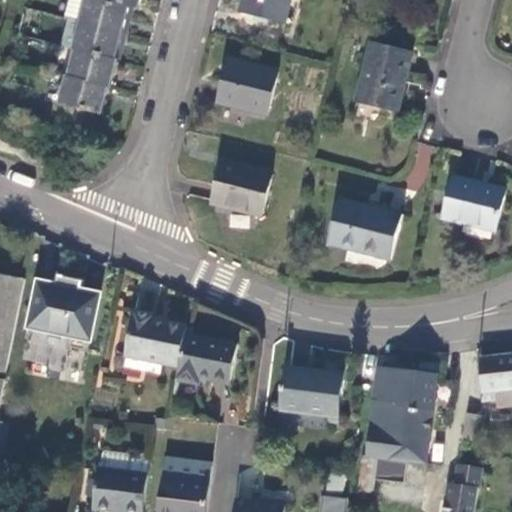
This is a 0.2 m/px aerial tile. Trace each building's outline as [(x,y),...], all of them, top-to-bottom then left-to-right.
[(73,0),(69,19),(81,22),(86,0),(73,0)] [(86,0),(81,22),(122,33),(128,7),(102,0),(86,0)] [(102,0),(128,7),(139,9),(141,0),(102,0)] [(290,0),(244,0),(242,12),(285,24),(290,0)] [(69,19),(63,46),(74,49),(81,22),(69,19)] [(81,22),(74,49),(76,50),(116,60),(122,33),(81,22)] [(399,112),(413,55),(371,44),(357,101),(399,112)] [(76,50),(69,79),(109,89),(116,60),(76,50)] [(279,74),(230,60),(219,103),(268,116),(279,74)] [(103,115),(109,89),(69,79),(67,78),(61,104),(103,115)] [(18,141),(0,135),(0,150),(14,155),(18,141)] [(419,144),(408,185),(422,189),(433,147),(419,144)] [(273,174),(223,162),(213,205),(262,217),(273,174)] [(507,192),(454,178),(445,219),(498,232),(507,192)] [(403,216),(340,200),(328,245),(392,261),(403,216)] [(0,274),(0,378),(2,379),(23,280),(0,274)] [(98,294),(39,281),(28,326),(30,327),(87,339),(89,340),(98,294)] [(168,375),(175,376),(184,334),(186,326),(154,319),(155,315),(133,311),(124,355),(170,365),(168,375)] [(84,352),(87,339),(30,327),(28,339),(84,352)] [(237,345),(184,334),(175,376),(175,379),(197,384),(198,379),(229,385),(237,345)] [(498,407),(511,405),(511,354),(481,357),(483,392),(496,391),(498,407)] [(312,369),(285,365),(279,410),(313,415),(313,413),(334,415),(336,396),(341,397),(345,368),(327,366),(326,373),(312,371),(312,369)] [(357,489),(371,491),(373,481),(403,484),(405,463),(425,465),(436,374),(377,367),(365,458),(362,458),(357,489)] [(17,383),(2,379),(0,387),(0,461),(1,462),(17,383)] [(480,416),(466,414),(462,441),(476,443),(480,416)] [(205,511),(211,465),(175,463),(172,479),(160,478),(156,511),(205,511)] [(482,469),(458,466),(455,484),(478,488),(482,469)] [(113,511),(142,511),(147,475),(97,468),(91,509),(113,511)] [(444,511),(474,511),(478,488),(455,484),(449,484),(446,501),(444,511)] [(317,511),(345,511),(346,497),(319,495),(317,511)] [(435,511),(444,511),(446,501),(437,500),(435,511)] [(282,511),(283,508),(234,501),(233,511),(282,511)]
